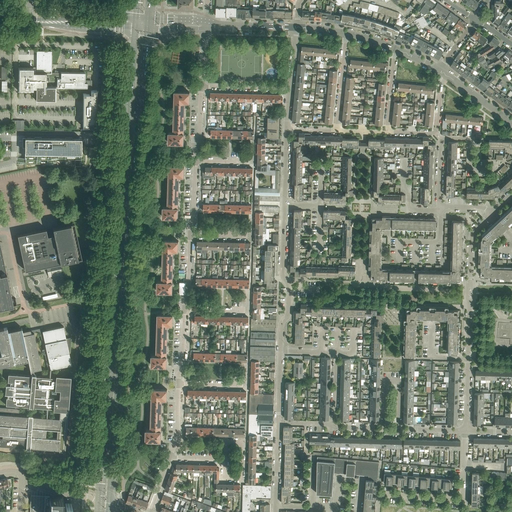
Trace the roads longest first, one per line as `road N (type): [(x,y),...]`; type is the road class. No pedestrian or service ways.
road 1 (secondary): [(134,28),(101,504)]
road 2 (secondary): [(109,499),(146,28)]
road 3 (residential): [(377,511),(379,494),(462,501),(465,431)]
road 4 (residential): [(439,206),(440,138),(470,138),(469,167),(497,168)]
road 5 (residential): [(468,358),(472,235),(491,215)]
road 6 (residential): [(280,349),(288,300),(284,204)]
